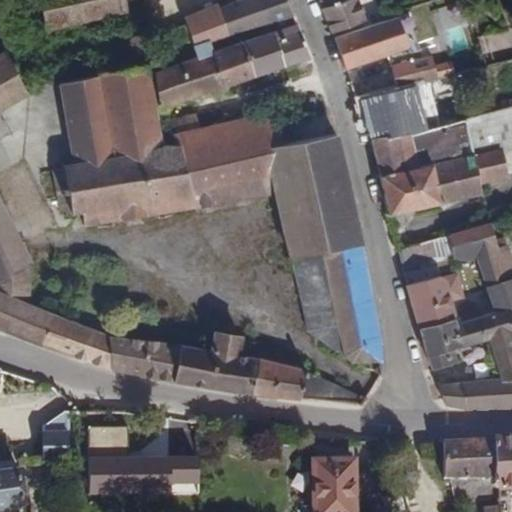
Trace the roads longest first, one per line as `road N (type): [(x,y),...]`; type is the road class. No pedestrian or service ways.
road 1 (residential): [(298,0),(351,151),(405,427)]
road 2 (residential): [(405,427),(152,395),(0,348)]
